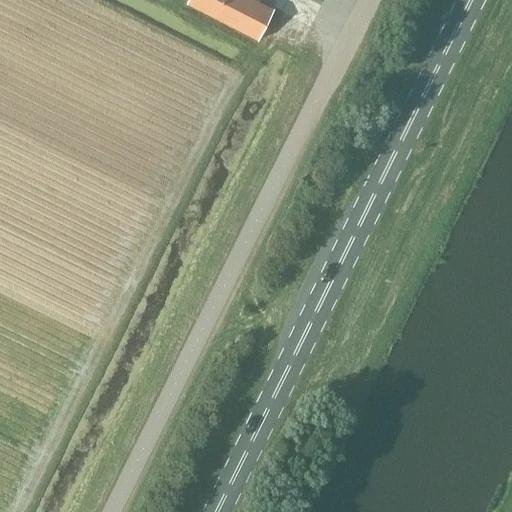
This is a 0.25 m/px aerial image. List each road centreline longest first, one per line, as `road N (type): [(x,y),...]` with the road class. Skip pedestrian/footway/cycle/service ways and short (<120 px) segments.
road 1 (track): [(314,16),(237,71),(17,511)]
road 2 (unclassified): [(111,511),(365,0)]
road 3 (primary): [(217,511),(471,0)]
